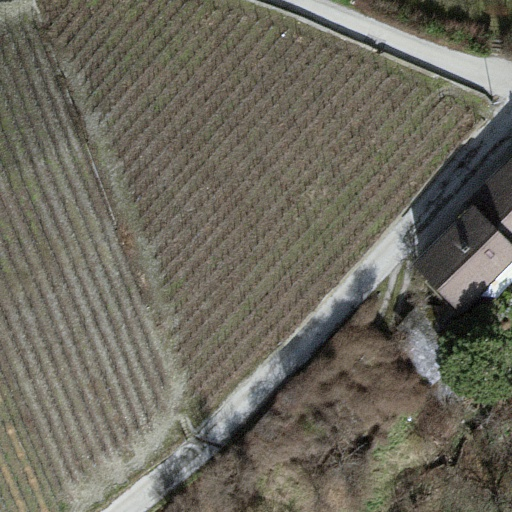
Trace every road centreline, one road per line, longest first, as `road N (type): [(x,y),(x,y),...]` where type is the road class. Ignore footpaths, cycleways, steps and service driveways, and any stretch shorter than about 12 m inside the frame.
road 1 (unclassified): [(119,511),(206,439),(511,106)]
road 2 (unclassified): [(285,0),(511,90)]
